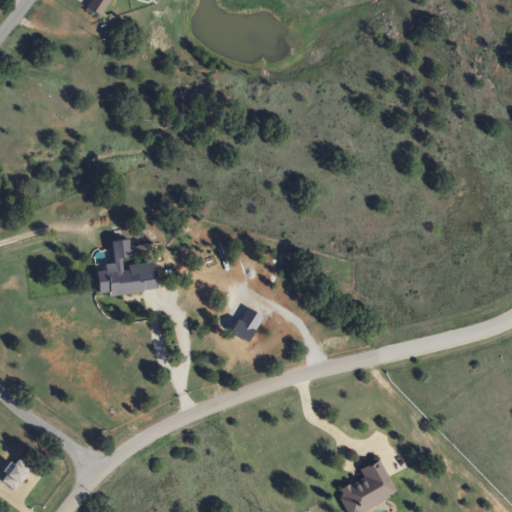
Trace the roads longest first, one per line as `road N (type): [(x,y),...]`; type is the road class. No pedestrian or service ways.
road 1 (residential): [(63,511),(102,468),(191,412),(292,377),(511,321)]
road 2 (residential): [(102,468),(0,392)]
